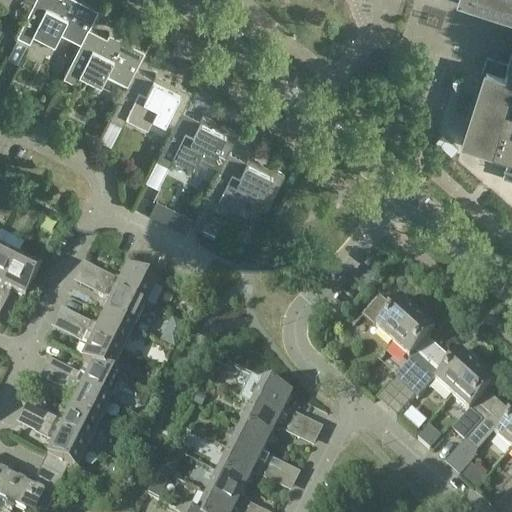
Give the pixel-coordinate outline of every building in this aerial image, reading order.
[(35,0),(35,1),(18,35),(19,35),(29,40),(31,42),(36,33),(56,43),(61,33),(81,43),(89,28),(99,9),(80,0),(35,0)] [(511,0),(470,0),(511,13),(511,47),(508,60),(485,53),(478,74),(483,75),(463,138),(508,152),(501,176),(511,179),(511,0)] [(107,37),(89,28),(81,43),(64,76),(77,83),(82,74),(102,84),(108,73),(128,83),(136,69),(145,50),(110,32),(107,37)] [(18,63),(29,40),(19,35),(7,58),(18,63)] [(154,78),(136,69),(128,83),(110,117),(112,118),(123,123),(124,124),(129,115),(148,125),(153,115),(173,125),(182,110),(192,92),(156,74),(154,78)] [(199,119),(182,110),(173,125),(157,157),(170,163),(174,154),(194,164),(199,154),(220,165),(228,151),(238,132),(202,114),(199,119)] [(111,147),(123,123),(112,118),(100,141),(111,147)] [(246,160),(228,151),(220,165),(202,199),(216,206),(220,196),(240,206),(245,197),(267,206),(283,173),(248,155),(246,160)] [(11,188),(0,183),(0,195),(6,199),(11,188)] [(135,193),(137,189),(136,185),(132,183),(128,184),(127,188),(128,192),(132,194),(135,193)] [(36,218),(39,213),(32,209),(29,214),(36,218)] [(218,229),(205,223),(200,232),(213,239),(218,229)] [(0,244),(18,254),(24,242),(2,232),(0,235),(0,244)] [(0,291),(17,257),(0,248),(0,291)] [(40,269),(17,257),(0,291),(0,307),(3,309),(12,291),(26,298),(40,269)] [(76,282),(95,291),(99,283),(104,273),(85,264),(76,282)] [(104,273),(99,283),(145,306),(156,283),(128,269),(122,281),(104,273)] [(145,306),(99,283),(95,291),(112,300),(105,315),(134,329),(145,306)] [(362,317),(392,343),(416,316),(399,300),(392,309),(379,298),(362,317)] [(53,327),(72,337),(76,328),(81,318),(62,309),(53,327)] [(134,329),(105,315),(99,327),(81,318),(76,328),(122,352),(134,329)] [(434,332),(416,316),(392,343),(411,360),(394,379),(405,389),(439,351),(426,340),(434,332)] [(122,352),(76,328),(72,337),(89,346),(83,359),(94,365),(93,365),(122,380),(122,379),(111,374),(122,352)] [(451,362),(439,351),(405,389),(417,399),(433,381),(452,397),(477,369),(458,354),(451,362)] [(40,378),(59,388),(64,379),(69,369),(50,360),(40,378)] [(122,380),(93,365),(87,378),(69,369),(64,379),(111,402),(122,380)] [(494,384),(477,369),(452,397),(470,413),(481,423),(498,404),(486,393),(494,384)] [(212,385),(217,376),(209,372),(205,381),(212,385)] [(111,402),(64,379),(59,388),(77,397),(71,410),(99,425),(111,402)] [(292,396),(264,382),(252,405),(275,417),(299,429),(305,417),(286,408),(292,396)] [(396,420),(414,400),(396,384),(378,404),(396,420)] [(154,400),(145,396),(141,407),(150,411),(154,400)] [(207,400),(198,396),(193,405),(202,410),(207,400)] [(511,414),(511,416),(498,404),(481,423),(465,441),(477,452),(493,434),(511,450),(511,449),(511,414)] [(18,424),(37,433),(41,424),(46,415),(27,405),(18,424)] [(275,417),(252,405),(241,428),(269,442),(276,427),(295,437),(299,429),(275,417)] [(99,425),(71,410),(64,424),(46,415),(41,424),(88,447),(99,425)] [(481,423),(470,413),(452,434),(463,443),(465,441),(481,423)] [(299,429),(295,437),(314,446),(324,427),(305,417),(299,429)] [(88,447),(41,424),(37,433),(55,443),(48,456),(69,467),(76,470),(88,447)] [(269,442),(241,428),(229,450),(276,474),(282,463),(263,453),(269,442)] [(430,452),(441,440),(429,428),(417,440),(430,452)] [(465,441),(463,443),(444,465),(459,478),(474,461),(471,459),(477,452),(465,441)] [(276,474),(229,450),(218,473),(246,487),(253,474),(272,483),(276,474)] [(170,451),(160,471),(173,477),(183,457),(170,451)] [(69,467),(48,456),(42,467),(63,478),(69,467)] [(276,474),(272,483),(291,493),(301,473),(282,463),(276,474)] [(476,492),(486,481),(485,480),(488,475),(477,466),(474,469),(470,466),(460,478),(476,492)] [(63,478),(42,467),(36,479),(57,489),(63,478)] [(159,502),(170,478),(159,473),(148,496),(159,502)] [(246,487),(218,473),(207,495),(239,511),(257,511),(259,508),(241,498),(246,487)] [(27,487),(3,475),(0,480),(0,500),(16,509),(27,487)] [(45,511),(57,489),(36,479),(31,489),(27,487),(16,509),(22,511),(45,511)] [(496,511),(511,511),(511,491),(495,510),(496,511)] [(239,511),(207,495),(198,511),(185,511),(239,511)]
